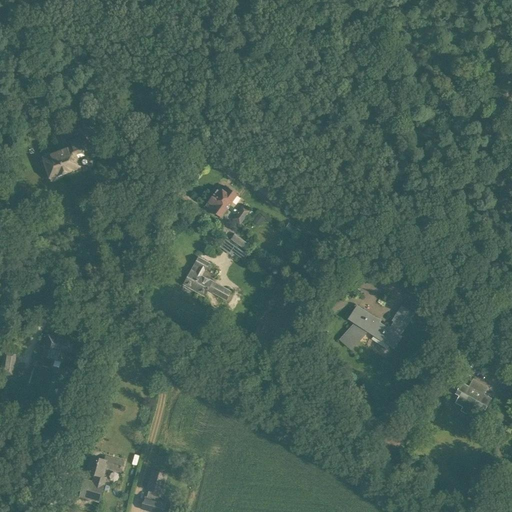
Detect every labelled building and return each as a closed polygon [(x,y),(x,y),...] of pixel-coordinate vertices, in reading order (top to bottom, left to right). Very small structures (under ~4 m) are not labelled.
[(20,121),(24,142),(34,140),(30,119),(20,121)] [(72,148),(58,153),(65,172),(73,169),(74,172),(80,169),(75,155),(88,150),(84,139),(71,143),(72,148)] [(65,172),(58,153),(44,158),(51,180),(57,178),(56,175),(65,172)] [(253,188),(274,205),(283,194),(272,185),(271,186),(262,178),(253,188)] [(217,190),(213,195),(229,206),(237,195),(226,187),(222,193),(217,190)] [(229,206),(213,195),(208,202),(208,203),(205,206),(220,217),(229,206)] [(245,218),(250,210),(242,205),(237,212),(245,218)] [(245,218),(237,212),(232,219),(240,225),(245,218)] [(259,213),(253,221),(260,226),(265,218),(259,213)] [(235,234),(231,239),(243,248),(247,243),(235,234)] [(229,241),(220,252),(233,262),(241,250),(229,241)] [(212,291),(212,292),(226,300),(230,291),(201,275),(204,270),(205,270),(209,264),(198,258),(194,265),(191,271),(191,270),(183,284),(204,296),(208,289),(212,291)] [(379,322),(379,320),(375,318),(357,306),(349,318),(356,322),(340,339),(350,348),(367,330),(393,347),(400,337),(398,335),(412,314),(401,307),(393,320),(394,321),(389,329),(379,322)] [(43,355),(62,361),(65,352),(70,353),(73,344),(68,342),(68,341),(49,336),(42,334),(39,345),(45,347),(43,355)] [(0,370),(0,374),(14,376),(16,352),(3,350),(0,370)] [(460,410),(468,414),(470,411),(477,415),(481,408),(484,410),(491,398),(484,394),(488,387),(472,378),(468,386),(461,382),(455,394),(458,396),(455,403),(462,406),(460,410)] [(95,475),(93,482),(84,480),(80,496),(99,501),(105,477),(103,477),(105,467),(120,471),(123,462),(107,457),(107,460),(91,456),(86,472),(95,475)] [(161,494),(167,474),(152,470),(147,489),(149,490),(146,498),(145,497),(142,507),(158,511),(161,511),(165,503),(157,501),(159,493),(161,494)]
